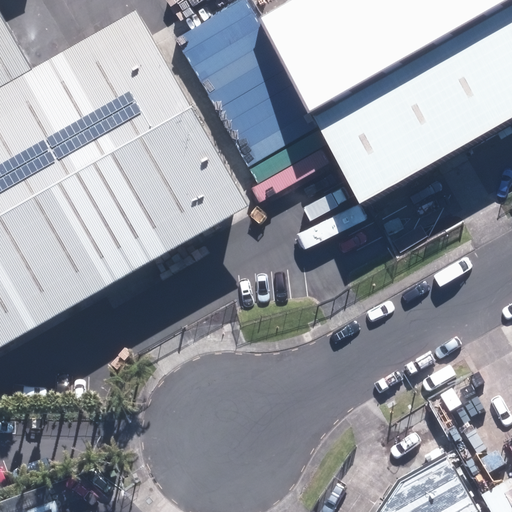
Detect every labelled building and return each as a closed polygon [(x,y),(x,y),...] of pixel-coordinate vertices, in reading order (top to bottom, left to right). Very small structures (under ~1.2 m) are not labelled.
[(511,0),(286,0),(256,17),(360,203),(511,119),(511,0)] [(32,70),(0,87),(0,347),(248,208),(136,11),(32,70)] [(0,87),(32,70),(0,14),(0,87)] [(474,511),(450,467),(366,511),(474,511)] [(60,511),(56,501),(26,511),(60,511)]
